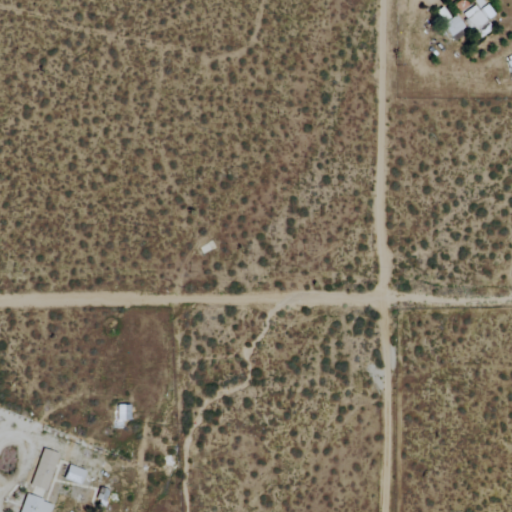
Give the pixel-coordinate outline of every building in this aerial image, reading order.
[(473,32),(487,24),(476,6),(462,15),(473,32)] [(465,28),(455,16),(442,26),(452,38),(465,28)] [(130,419),(130,405),(118,406),(118,420),(130,419)] [(30,486),(46,491),(58,454),(42,449),(30,486)] [(80,485),(85,471),(69,465),(64,479),(80,485)] [(49,511),(51,503),(24,496),(19,511),(49,511)]
